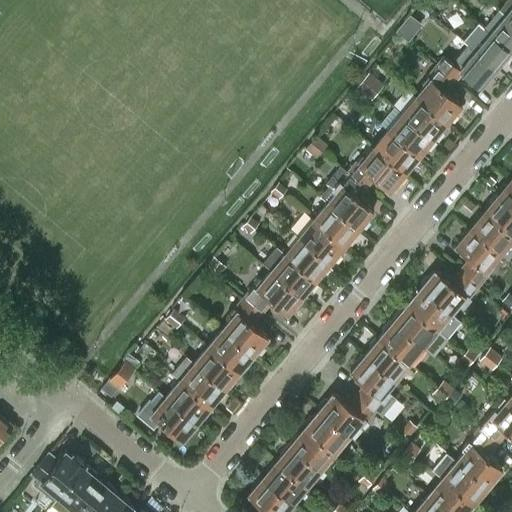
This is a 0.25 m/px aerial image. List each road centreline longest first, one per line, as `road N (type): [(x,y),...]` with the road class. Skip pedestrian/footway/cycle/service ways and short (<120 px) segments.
road 1 (residential): [(187,493),(511,109)]
road 2 (residential): [(187,493),(66,395)]
